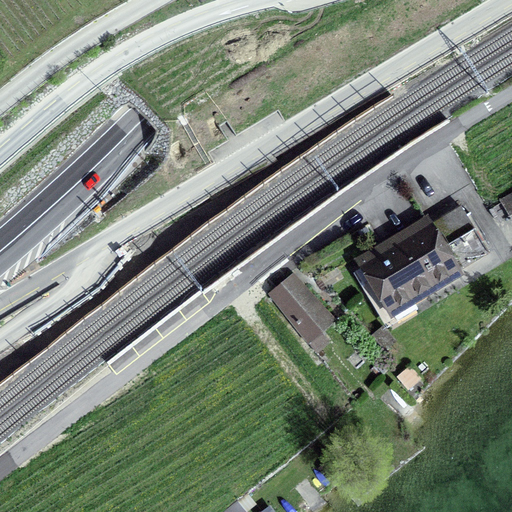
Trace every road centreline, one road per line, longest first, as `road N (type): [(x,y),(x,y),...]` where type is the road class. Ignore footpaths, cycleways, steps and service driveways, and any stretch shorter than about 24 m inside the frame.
road 1 (unclassified): [(0,471),(317,220),(511,92)]
road 2 (tertiary): [(0,359),(236,170),(506,0)]
road 3 (trunk): [(248,0),(132,129),(0,252)]
road 4 (tertiary): [(258,0),(162,36),(116,63),(0,152)]
road 5 (track): [(147,0),(0,99)]
